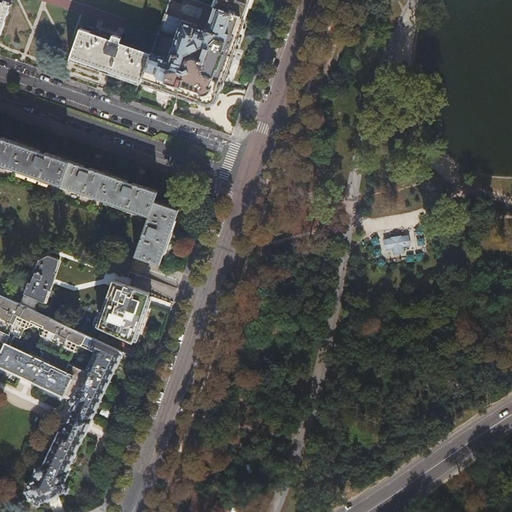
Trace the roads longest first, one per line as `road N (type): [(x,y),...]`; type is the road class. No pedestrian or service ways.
road 1 (secondary): [(251,178),(138,497)]
road 2 (residential): [(258,159),(0,70)]
road 3 (residential): [(0,92),(251,178)]
road 4 (tertiary): [(511,414),(366,511)]
